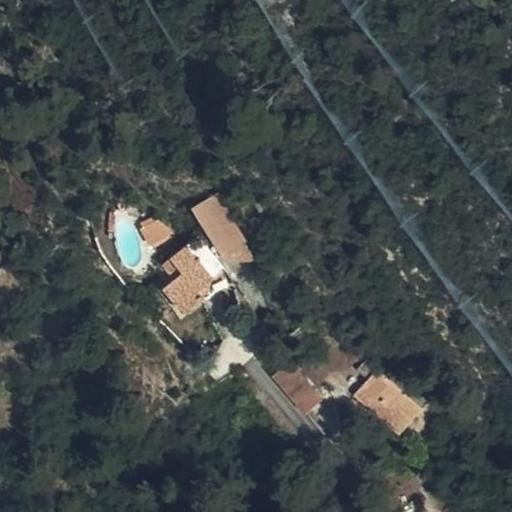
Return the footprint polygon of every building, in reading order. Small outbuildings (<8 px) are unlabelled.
[(224,263),(246,269),(256,263),(219,194),(191,208),(224,263)] [(230,280),(196,239),(161,264),(174,280),(162,289),(182,315),(230,280)] [(271,344),(263,323),(245,334),(254,356),(271,344)] [(354,396),(397,436),(429,402),(403,378),(394,387),(365,360),(353,373),(365,384),(354,396)] [(274,377),(303,414),(321,399),(293,362),(274,377)]
